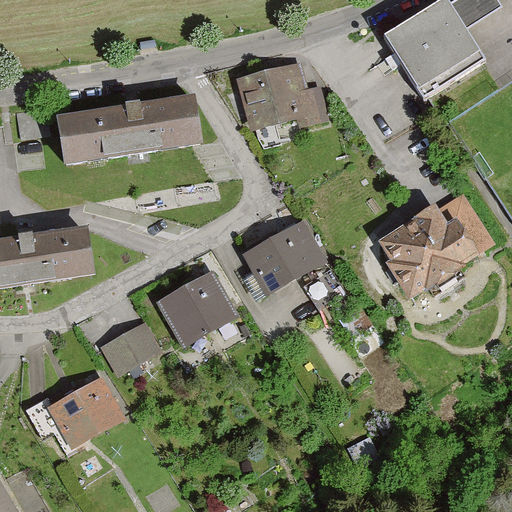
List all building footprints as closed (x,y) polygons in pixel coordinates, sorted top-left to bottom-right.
[(498,0),(452,0),(388,39),(425,102),(488,64),(466,27),(502,6),(498,0)] [(301,65),(238,79),(250,131),(297,121),(298,127),(328,121),(323,101),(320,87),(307,90),(301,65)] [(134,103),(58,114),(65,164),(193,146),(202,144),(195,94),(134,103)] [(464,195),(440,211),(449,225),(456,220),(479,255),(496,244),(464,195)] [(436,205),(379,241),(391,259),(385,263),(409,300),(479,255),(456,220),(449,225),(440,211),(436,205)] [(300,223),(242,256),(267,299),(330,263),(305,220),(300,223)] [(25,235),(0,238),(0,289),(26,286),(95,275),(88,226),(25,235)] [(212,271),(156,302),(182,348),(237,318),(212,271)] [(331,272),(304,287),(318,311),(345,296),(331,272)] [(358,305),(339,317),(352,337),(371,325),(358,305)] [(145,323),(101,349),(117,377),(161,352),(145,323)] [(52,406),(47,408),(60,431),(71,450),(125,420),(101,378),(79,390),(52,406)] [(47,408),(52,406),(48,399),(26,410),(43,441),(60,431),(47,408)] [(368,439),(348,450),(357,467),(377,457),(368,439)] [(0,511),(15,511),(0,484),(0,511)]
